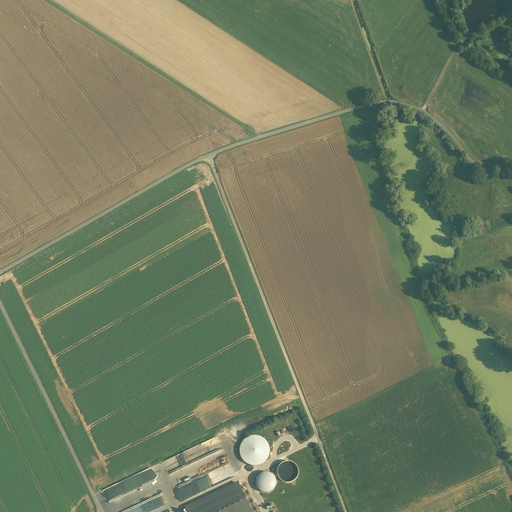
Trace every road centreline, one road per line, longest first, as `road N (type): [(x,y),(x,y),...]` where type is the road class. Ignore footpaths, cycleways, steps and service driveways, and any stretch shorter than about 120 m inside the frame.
road 1 (unclassified): [(511,170),(478,167),(431,117),(383,102),(193,162),(0,272)]
road 2 (track): [(209,155),(345,511)]
road 3 (track): [(263,136),(45,0)]
road 4 (unclassified): [(101,511),(0,304)]
